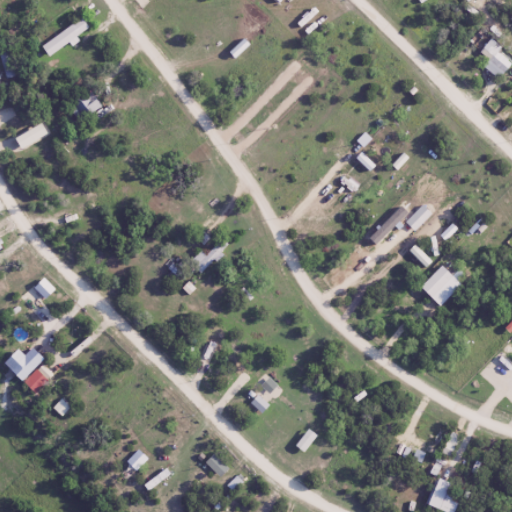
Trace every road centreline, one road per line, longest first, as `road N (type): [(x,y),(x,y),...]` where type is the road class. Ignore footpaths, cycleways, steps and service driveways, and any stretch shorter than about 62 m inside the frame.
road 1 (residential): [(119,0),(222,133),(343,320),(433,388),(511,427)]
road 2 (residential): [(355,511),(272,459),(70,262),(0,161)]
road 3 (residential): [(511,136),(368,0)]
